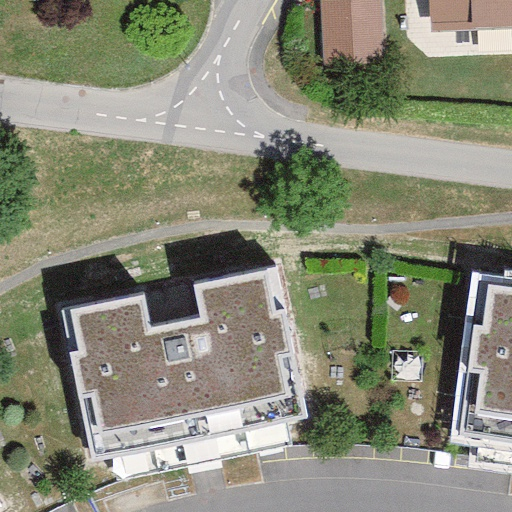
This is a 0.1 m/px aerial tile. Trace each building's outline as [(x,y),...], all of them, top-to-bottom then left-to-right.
[(386,0),(324,0),(326,52),(388,50),(386,0)] [(511,0),(437,0),(438,44),(511,42),(511,0)] [(151,297),(69,315),(107,490),(193,471),(222,465),(266,455),(318,444),(280,272),(209,287),(219,334),(162,347),(151,297)] [(511,295),(484,294),(473,466),(511,468),(511,295)] [(0,511),(12,511),(0,496),(0,511)]
